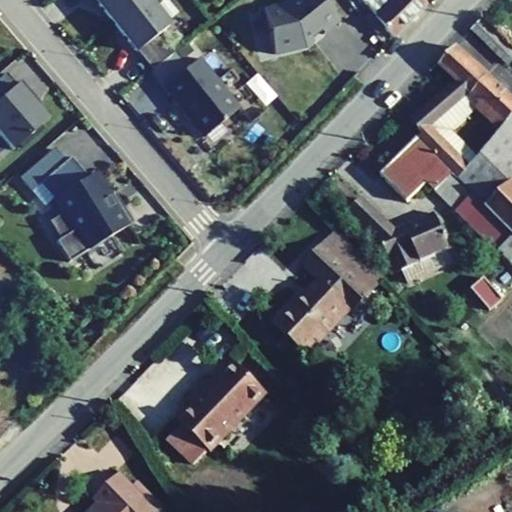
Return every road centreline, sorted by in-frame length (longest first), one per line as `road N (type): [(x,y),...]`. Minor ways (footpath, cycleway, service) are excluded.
road 1 (residential): [(0,472),(463,0)]
road 2 (track): [(14,0),(230,246)]
